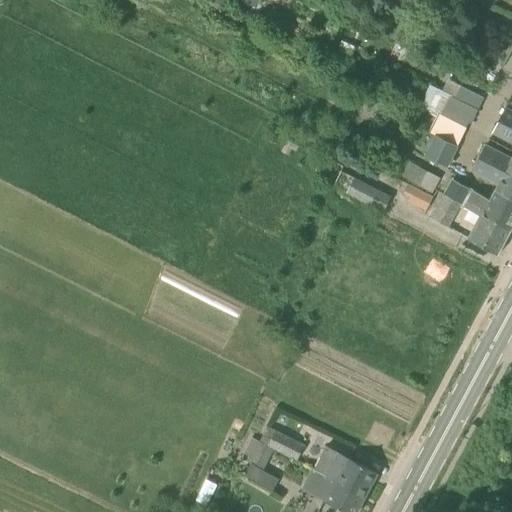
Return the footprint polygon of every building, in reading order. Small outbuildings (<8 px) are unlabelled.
[(219,0),(211,0),(209,5),(218,10),(223,2),(219,0)] [(407,45),(413,31),(392,22),(386,35),(407,45)] [(448,80),(443,91),(477,109),(483,97),(448,80)] [(443,91),(438,89),(430,85),(425,94),(426,98),(422,106),(428,109),(429,108),(467,127),(469,123),(470,124),(477,109),(443,91)] [(458,146),(467,127),(429,108),(428,109),(439,114),(430,133),(435,135),(458,146)] [(499,120),(511,127),(511,111),(505,108),(499,120)] [(511,127),(499,120),(492,132),(511,142),(511,127)] [(435,135),(424,156),(448,169),(459,147),(458,146),(435,135)] [(479,157),(511,174),(511,158),(486,145),(479,157)] [(383,211),(390,195),(342,171),(344,166),(323,156),(314,175),(347,192),(346,193),(383,211)] [(511,174),(479,157),(473,170),(500,184),(496,190),(511,198),(511,174)] [(441,178),(409,161),(401,177),(432,193),(441,178)] [(486,211),(511,224),(511,198),(496,190),(491,200),(453,180),(444,197),(460,205),(465,208),(469,201),(486,211)] [(410,196),(407,201),(427,211),(434,197),(409,184),(404,193),(410,196)] [(460,205),(444,197),(432,220),(449,228),(455,215),(460,205)] [(511,224),(486,211),(470,240),(499,255),(511,229),(511,224)] [(267,426),(260,441),(275,448),(274,450),(297,461),(305,445),(267,426)] [(241,459),(250,463),(260,442),(251,438),(241,459)] [(264,471),(274,450),(275,448),(260,441),(260,442),(250,463),(243,476),(273,491),(279,479),(264,471)] [(378,473),(360,464),(326,446),(314,468),(366,495),(378,473)] [(302,488),(337,507),(346,511),(356,511),(366,495),(314,468),(313,467),(302,488)]
